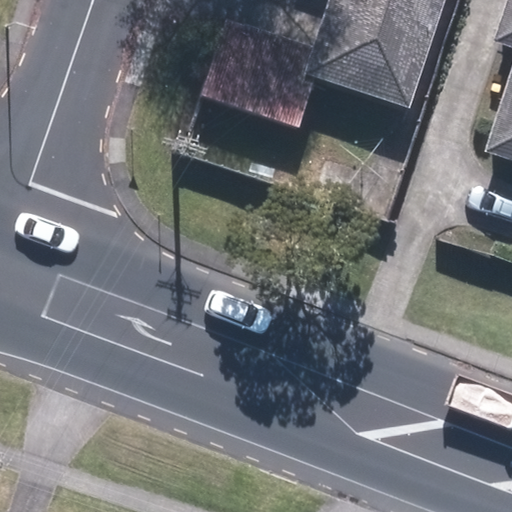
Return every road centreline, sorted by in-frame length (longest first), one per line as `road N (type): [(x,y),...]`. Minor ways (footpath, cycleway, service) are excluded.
road 1 (secondary): [(0,276),(511,466)]
road 2 (residential): [(93,0),(0,267)]
